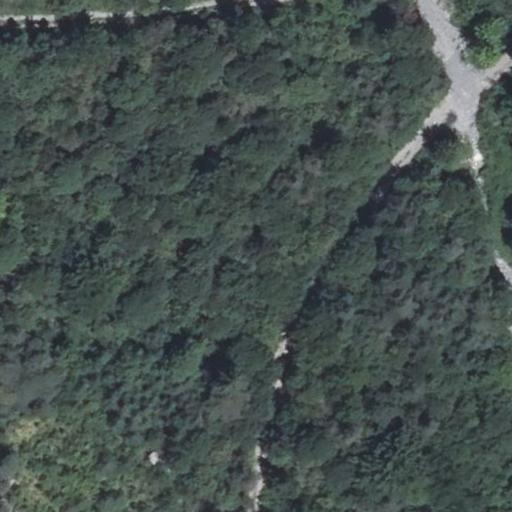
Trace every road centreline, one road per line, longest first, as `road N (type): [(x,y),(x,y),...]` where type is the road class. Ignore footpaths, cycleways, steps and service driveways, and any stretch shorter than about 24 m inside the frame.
road 1 (track): [(251,511),(271,393),(308,290),(404,154),(511,58)]
road 2 (track): [(245,0),(132,17),(0,20)]
